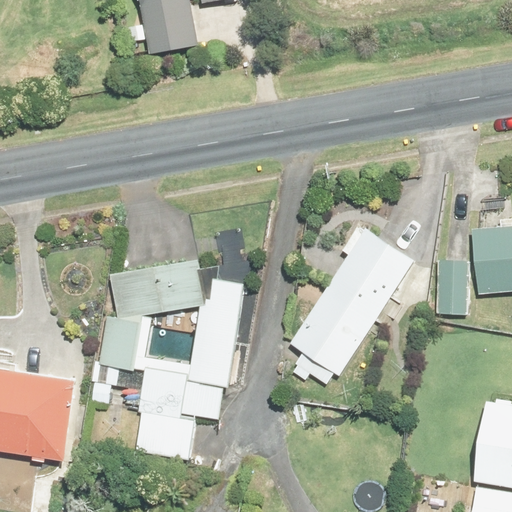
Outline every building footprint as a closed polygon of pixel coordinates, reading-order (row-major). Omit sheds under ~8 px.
[(164,68),(158,15),(207,11),(205,0),(103,0),(112,74),(164,68)] [(393,246),(373,232),(356,257),(333,242),(248,367),(268,381),(259,395),(277,407),(286,393),(312,410),(398,286),(376,271),(393,246)] [(511,251),(445,253),(446,319),(511,318),(511,251)] [(107,471),(161,479),(168,436),(193,439),(216,304),(178,295),(167,280),(85,286),(65,421),(114,428),(107,471)] [(440,283),(404,280),(401,336),(437,338),(440,283)] [(0,487),(39,495),(58,405),(0,392),(0,487)] [(511,511),(511,426),(454,416),(438,503),(488,511),(511,511)]
